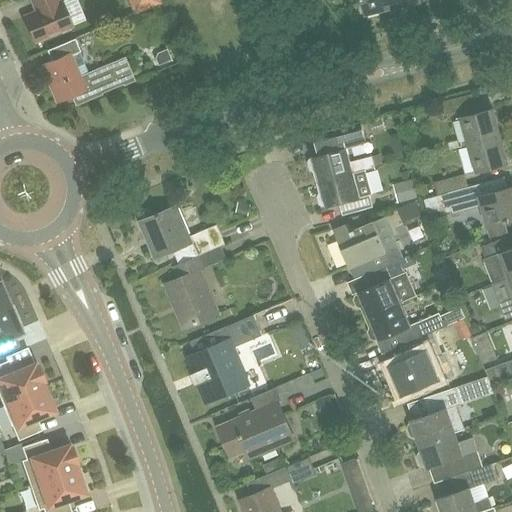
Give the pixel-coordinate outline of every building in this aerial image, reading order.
[(32,0),(37,12),(25,17),(34,41),(72,26),(62,2),(59,3),(57,0),(32,0)] [(129,0),(135,12),(159,2),(157,0),(129,0)] [(394,8),(392,0),(361,0),(365,15),(394,8)] [(79,103),(92,97),(135,79),(125,55),(79,74),(70,54),(81,49),(76,37),(48,49),(51,58),(44,61),(51,79),(50,79),(58,99),(75,92),(79,103)] [(157,53),(155,59),(158,66),(171,60),(167,49),(157,53)] [(472,93),(459,97),(442,101),(445,114),(476,106),(472,93)] [(470,144),(502,136),(494,108),(462,117),(470,144)] [(375,167),(372,156),(352,162),(348,148),(367,142),(362,121),(313,134),(319,154),(313,156),(313,158),(310,159),(309,161),(311,170),(313,171),(317,170),(320,181),(354,172),(355,173),(375,167)] [(502,136),(470,144),(477,171),(509,162),(502,136)] [(320,181),(323,193),(320,193),(318,196),(320,204),(323,206),(326,205),(327,207),(340,203),(344,215),(374,206),(370,195),(361,197),(355,173),(354,172),(320,181)] [(469,187),(465,174),(418,187),(421,199),(448,192),(469,187)] [(412,179),(394,184),(398,201),(417,196),(412,179)] [(478,185),(448,193),(425,199),(429,217),(453,211),(453,213),(483,205),(492,237),(507,233),(504,222),(511,219),(511,187),(481,196),(478,185)] [(400,216),(419,208),(416,201),(397,209),(400,216)] [(188,260),(199,255),(221,245),(226,243),(218,225),(191,236),(178,205),(140,221),(156,259),(183,247),(188,260)] [(350,267),(364,261),(369,273),(401,259),(404,258),(386,217),(356,230),(355,229),(352,231),(349,224),(334,231),(350,267)] [(508,278),(511,276),(511,235),(482,247),(487,259),(484,260),(493,284),(508,278)] [(176,267),(181,278),(167,284),(186,328),(219,314),(200,270),(204,268),(200,257),(176,267)] [(359,292),(359,294),(356,296),(355,299),(357,306),(361,307),(364,306),(369,316),(402,302),(401,301),(416,295),(401,259),(369,273),(366,274),(371,287),(359,292)] [(511,276),(508,278),(493,284),(495,283),(498,291),(511,286),(511,287),(511,296),(502,301),(509,318),(511,317),(511,276)] [(0,311),(10,307),(0,283),(0,311)] [(412,326),(402,302),(369,316),(373,327),(370,328),(369,332),(371,338),(375,340),(378,338),(379,340),(395,333),(401,347),(409,344),(430,335),(434,333),(434,332),(447,327),(465,318),(461,308),(440,317),(439,314),(412,326)] [(0,354),(4,353),(0,342),(0,341),(21,332),(10,307),(0,311),(0,354)] [(196,354),(189,357),(195,372),(190,373),(191,374),(195,373),(199,382),(195,384),(195,385),(199,383),(207,401),(248,384),(233,348),(263,336),(254,315),(205,335),(191,341),(196,354)] [(300,350),(311,345),(302,322),(290,327),(300,350)] [(498,358),(488,332),(473,338),(483,364),(498,358)] [(434,333),(409,344),(415,357),(391,367),(403,394),(437,380),(438,383),(455,375),(446,353),(443,354),(434,333)] [(511,359),(486,369),(489,377),(492,386),(511,378),(511,359)] [(0,363),(0,397),(3,405),(45,387),(42,381),(44,381),(38,365),(35,365),(34,363),(17,370),(12,373),(7,361),(0,363)] [(492,386),(489,377),(471,383),(477,400),(494,394),(492,386)] [(32,420),(37,418),(55,411),(45,387),(3,405),(18,440),(37,432),(32,420)] [(410,424),(408,428),(411,436),(414,437),(417,436),(420,444),(455,432),(451,423),(459,420),(455,407),(462,405),(456,388),(422,399),(427,416),(412,421),(413,423),(410,424)] [(250,408),(238,413),(240,418),(218,427),(230,456),(245,450),(249,459),(294,440),(278,402),(252,413),(250,408)] [(419,453),(418,456),(420,464),(423,466),(427,465),(428,468),(443,462),(448,479),(468,472),(483,467),(473,437),(458,443),(455,432),(420,444),(422,452),(419,453)] [(69,444),(51,451),(46,452),(42,440),(22,447),(26,459),(21,461),(30,485),(77,469),(75,463),(77,463),(72,446),(69,447),(69,444)] [(342,465),(351,491),(365,486),(356,460),(342,465)] [(497,480),(492,465),(483,467),(468,472),(474,488),(485,484),(497,480)] [(252,495),(241,500),(245,511),(280,511),(271,489),(291,481),(285,467),(247,483),(252,495)] [(77,469),(30,485),(38,510),(43,508),(44,511),(66,511),(63,502),(68,500),(86,494),(77,469)] [(470,488),(438,499),(442,511),(481,511),(493,508),(489,497),(474,502),(470,488)]
